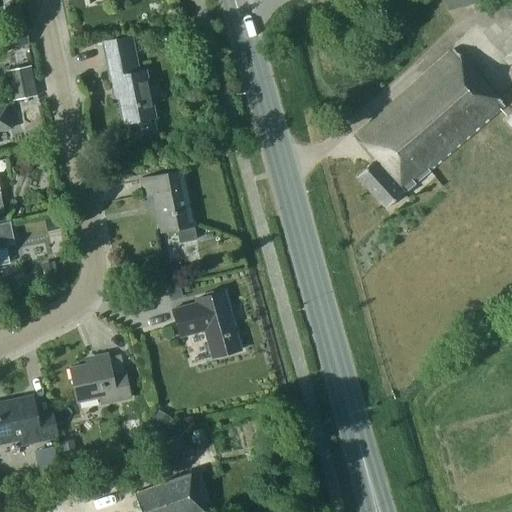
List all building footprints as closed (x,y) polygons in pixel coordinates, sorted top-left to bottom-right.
[(443,0),(446,10),(480,1),(479,0),(443,0)] [(11,35),(26,31),(20,1),(4,4),(11,35)] [(8,49),(29,44),(26,31),(5,36),(8,49)] [(139,72),(134,50),(131,36),(102,43),(112,89),(116,88),(123,124),(155,117),(145,71),(139,72)] [(405,191),(430,170),(430,169),(503,105),(453,48),(354,136),(375,160),(356,177),(384,208),(404,190),(405,191)] [(12,100),(37,94),(31,66),(6,72),(12,100)] [(6,106),(0,107),(0,129),(11,128),(6,106)] [(511,110),(501,121),(511,132),(511,110)] [(177,229),(179,243),(196,239),(193,225),(182,171),(141,180),(144,196),(154,194),(162,232),(177,229)] [(0,264),(10,263),(6,241),(13,240),(10,222),(0,223),(0,264)] [(56,265),(43,267),(45,278),(58,276),(56,265)] [(168,289),(171,301),(183,297),(180,285),(168,289)] [(158,300),(156,290),(142,294),(144,303),(158,300)] [(204,330),(212,357),(241,349),(224,292),(197,299),(197,302),(172,309),(180,337),(204,330)] [(126,374),(112,376),(107,354),(95,357),(96,362),(69,368),(76,402),(100,397),(101,403),(130,397),(126,374)] [(0,443),(20,439),(22,448),(58,440),(52,412),(36,415),(32,395),(0,402),(0,443)] [(164,433),(172,418),(156,410),(149,425),(164,433)] [(78,455),(75,442),(61,445),(63,458),(78,455)] [(204,511),(205,511),(191,473),(135,494),(141,511),(204,511)]
